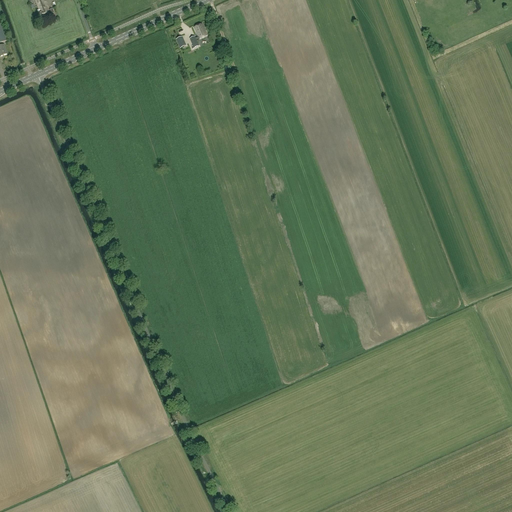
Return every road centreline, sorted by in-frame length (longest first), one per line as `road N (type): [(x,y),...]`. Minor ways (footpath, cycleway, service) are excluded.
road 1 (unclassified): [(227,511),(36,75)]
road 2 (secondary): [(95,49),(206,0)]
